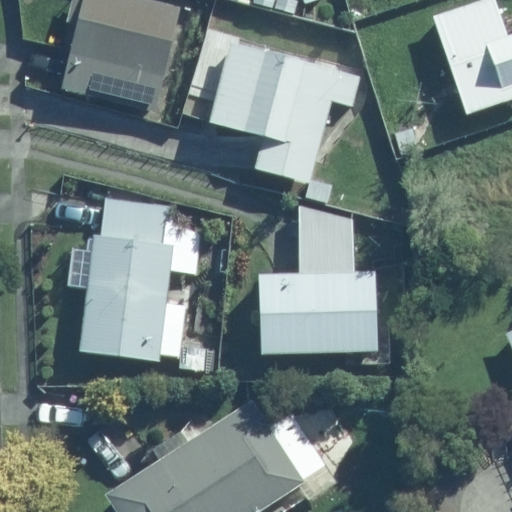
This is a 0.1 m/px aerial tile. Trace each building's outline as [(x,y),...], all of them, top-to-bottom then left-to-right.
[(196,5),(176,0),(90,0),(70,85),(170,110),(196,5)] [(491,5),(436,22),(468,122),(511,107),(511,43),(504,46),(491,5)] [(352,57),(245,30),(225,110),(276,123),(268,154),(323,168),(352,57)] [(164,208),(98,199),(93,240),(83,238),(66,355),(148,366),(166,247),(159,246),(164,208)] [(344,223),(289,211),(286,278),(241,281),(242,362),(367,358),(366,276),(343,275),(344,223)] [(202,353),(179,349),(177,370),(198,374),(202,353)] [(247,511),(298,481),(247,400),(119,479),(139,511),(247,511)]
